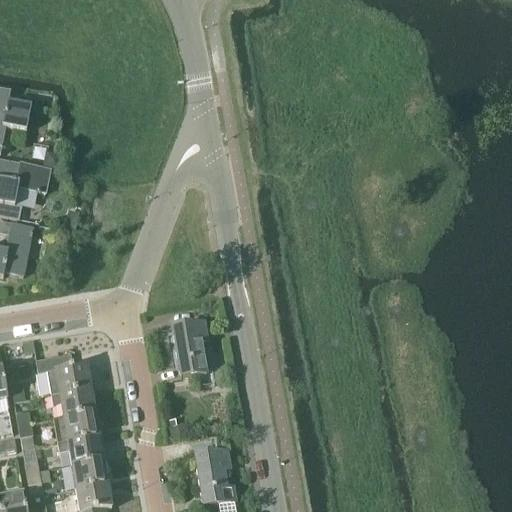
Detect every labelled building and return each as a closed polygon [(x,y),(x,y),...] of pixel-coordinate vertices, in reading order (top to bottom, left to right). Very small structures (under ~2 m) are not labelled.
[(0,157),(1,158),(7,131),(27,135),(32,110),(8,105),(10,95),(0,93),(0,157)] [(44,169),(56,171),(57,163),(46,161),(44,169)] [(45,196),(50,172),(0,162),(0,219),(19,223),(21,210),(14,208),(18,190),(45,196)] [(0,277),(4,278),(4,274),(23,278),(33,230),(6,225),(0,223),(0,236),(8,238),(5,254),(0,252),(0,277)] [(205,370),(200,337),(207,336),(205,326),(172,331),(181,382),(196,379),(198,392),(215,389),(212,369),(205,370)] [(71,359),(36,365),(38,377),(48,376),(52,399),(60,398),(91,392),(87,369),(73,371),(71,359)] [(52,399),(51,399),(53,411),(62,409),(64,421),(64,422),(95,416),(91,392),(60,398),(52,399)] [(18,429),(31,427),(29,415),(16,417),(18,429)] [(53,423),(57,447),(99,439),(95,416),(64,422),(64,421),(53,423)] [(31,427),(18,429),(20,441),(33,439),(31,427)] [(172,443),(187,440),(185,427),(170,430),(172,443)] [(99,439),(57,447),(59,459),(70,457),(72,469),(104,464),(99,439)] [(2,446),(4,458),(16,455),(14,444),(2,446)] [(228,499),(223,467),(229,466),(227,456),(196,461),(204,511),(219,509),(219,511),(236,511),(234,498),(228,499)] [(26,476),(39,474),(37,463),(24,465),(26,476)] [(76,493),(108,487),(104,464),(72,469),(76,493)] [(39,474),(26,476),(28,488),(41,486),(39,474)] [(108,487),(76,493),(79,511),(110,511),(112,511),(108,487)] [(25,511),(23,496),(0,500),(0,504),(1,511),(25,511)] [(32,511),(45,511),(43,498),(30,500),(32,511)]
